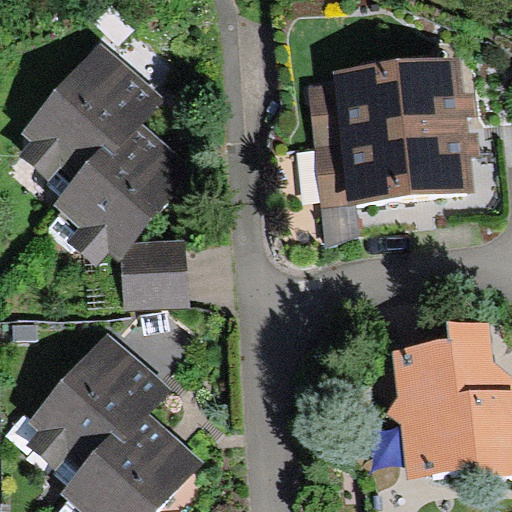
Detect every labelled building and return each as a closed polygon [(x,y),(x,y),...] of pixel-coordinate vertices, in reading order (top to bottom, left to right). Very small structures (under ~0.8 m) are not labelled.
[(164,97),(106,43),(25,129),(36,139),(23,154),(50,179),(62,165),(75,177),(105,143),(112,150),(138,121),(164,97)] [(465,112),(460,67),(318,81),(330,206),(472,192),(469,160),(465,112)] [(105,143),(75,177),(53,202),(84,229),(72,243),(96,264),(110,248),(120,257),(196,173),(138,121),(112,150),(105,143)] [(188,309),(183,242),(137,244),(122,261),(126,313),(188,309)] [(511,376),(497,366),(492,328),(453,333),(456,353),(401,359),(416,475),(475,468),(477,482),(511,478),(511,376)] [(171,390),(110,332),(31,421),(42,431),(28,445),(57,470),(69,456),(83,469),(114,434),(124,442),(149,414),(171,390)] [(114,434),(83,469),(61,493),(82,511),(157,511),(203,462),(149,414),(124,442),(114,434)]
